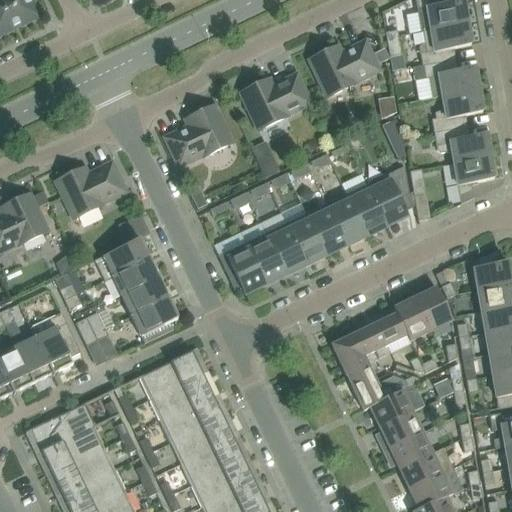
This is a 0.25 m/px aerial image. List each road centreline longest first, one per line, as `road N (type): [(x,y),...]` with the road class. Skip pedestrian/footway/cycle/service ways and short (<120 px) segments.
road 1 (residential): [(231,344),(511,216)]
road 2 (residential): [(368,0),(123,121)]
road 3 (residential): [(221,323),(123,121)]
road 4 (residential): [(309,511),(231,344)]
road 5 (tertiary): [(104,74),(258,0)]
road 6 (residential): [(221,323),(93,383)]
road 7 (residential): [(0,168),(123,121)]
